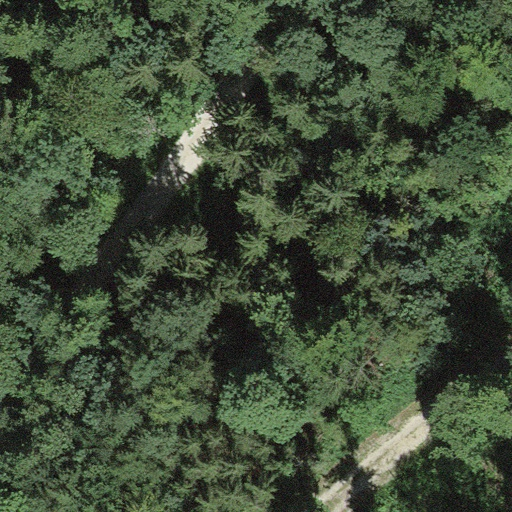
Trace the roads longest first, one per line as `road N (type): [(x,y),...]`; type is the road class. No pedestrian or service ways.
road 1 (track): [(0,434),(49,345),(288,0)]
road 2 (track): [(511,364),(322,511)]
